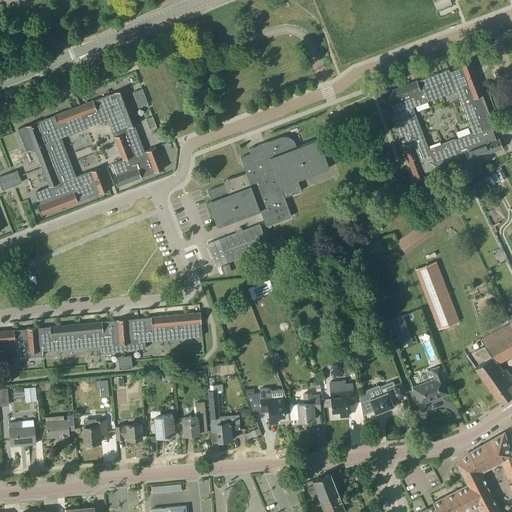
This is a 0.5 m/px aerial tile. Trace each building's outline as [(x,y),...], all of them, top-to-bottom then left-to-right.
[(454,12),(495,1),(495,0),(463,0),(451,3),(454,12)] [(425,177),(424,174),(436,169),(437,172),(468,160),(469,161),(503,148),(499,138),(496,139),(492,127),(494,126),(482,95),(483,95),(470,60),(460,64),(462,67),(450,71),(449,69),(417,81),(417,80),(382,93),(386,103),(389,102),(394,113),(391,114),(403,146),(402,146),(416,181),(425,177)] [(18,128),(26,151),(35,148),(49,186),(36,191),(41,204),(38,205),(41,215),(109,189),(100,167),(76,176),(61,138),(89,127),(88,126),(108,119),(123,159),(113,163),(117,175),(114,176),(117,186),(164,168),(156,147),(145,151),(132,119),(136,118),(125,88),(80,105),(18,128)] [(148,104),(142,90),(134,93),(139,107),(148,104)] [(319,139),(298,146),(297,144),(296,143),(296,142),(295,141),(293,139),(292,139),(291,138),(290,137),(288,137),(287,136),(285,136),(284,136),(282,136),(281,136),(249,148),(251,153),(240,157),(246,172),(223,181),(225,184),(207,191),(211,201),(209,202),(209,201),(208,201),(218,226),(260,210),(266,226),(292,216),(284,197),(301,191),(297,179),(330,168),(319,139)] [(17,170),(0,176),(0,183),(2,190),(22,182),(17,170)] [(455,198),(460,204),(470,197),(466,192),(465,191),(455,198)] [(406,254),(460,214),(451,201),(397,241),(406,254)] [(228,262),(268,247),(260,224),(219,239),(228,262)] [(370,243),(371,244),(374,252),(382,249),(379,240),(370,243)] [(436,261),(415,269),(439,329),(459,321),(436,261)] [(270,279),(258,284),(263,295),(274,290),(270,279)] [(145,341),(202,336),(201,322),(202,322),(201,312),(149,317),(136,318),(128,319),(128,318),(126,318),(117,319),(117,320),(55,326),(42,327),(37,327),(32,327),(27,328),(0,330),(0,354),(17,353),(17,358),(30,357),(43,356),(43,351),(101,345),(102,352),(120,350),(146,348),(145,341)] [(391,319),(402,347),(413,343),(402,315),(391,319)] [(511,326),(511,324),(483,338),(487,344),(476,350),(485,361),(475,368),(500,403),(511,395),(511,377),(505,368),(503,370),(497,363),(511,354),(511,326)] [(272,356),(275,363),(280,360),(277,353),(272,356)] [(118,357),(118,362),(119,369),(132,368),(131,355),(118,357)] [(2,381),(15,379),(13,366),(0,368),(2,381)] [(450,393),(446,384),(439,366),(431,369),(434,379),(412,387),(419,405),(427,402),(427,400),(441,395),(442,396),(450,393)] [(142,375),(143,382),(150,381),(149,374),(149,373),(142,373),(142,375)] [(96,388),(100,388),(108,387),(107,379),(95,380),(96,388)] [(354,403),(353,390),(352,383),(346,383),(346,380),(329,382),(330,392),(331,392),(333,412),(340,411),(341,417),(348,416),(347,404),(354,403)] [(359,394),(361,405),(363,415),(374,411),(375,413),(394,406),(390,398),(397,396),(399,398),(406,395),(401,383),(395,385),(393,381),(379,387),(379,385),(366,389),(367,392),(359,394)] [(39,384),(39,391),(52,389),(52,382),(45,383),(39,384)] [(36,400),(35,387),(26,387),(24,388),(25,401),(36,400)] [(0,405),(9,405),(7,388),(0,388),(0,405)] [(283,397),(272,398),(271,390),(269,388),(260,389),(260,392),(246,394),(253,415),(262,413),(269,412),(270,423),(278,423),(277,417),(285,416),(284,405),(289,405),(286,397),(283,397)] [(319,395),(312,396),(311,392),(304,393),(305,403),(298,403),(298,404),(296,404),(295,396),(289,396),(290,411),(298,410),(299,421),(314,419),(313,410),(320,410),(319,395)] [(220,416),(218,395),(208,396),(211,418),(210,418),(211,434),(218,433),(218,435),(219,441),(233,440),(232,430),(240,429),(240,422),(231,423),(231,422),(229,422),(228,415),(220,416)] [(183,418),(184,435),(208,433),(205,402),(195,403),(197,417),(183,418)] [(250,408),(242,409),(242,417),(250,416),(250,408)] [(172,414),(160,415),(160,410),(150,411),(151,417),(154,417),(156,437),(168,436),(168,435),(174,435),(174,436),(174,435),(172,414)] [(46,417),(46,422),(47,437),(59,436),(60,446),(69,445),(69,435),(70,435),(69,429),(75,429),(74,415),(67,416),(68,420),(64,420),(64,416),(46,417)] [(100,433),(107,432),(106,420),(96,421),(96,426),(83,427),(85,444),(87,443),(87,445),(92,444),(91,443),(101,442),(100,433)] [(35,427),(22,428),(21,422),(9,423),(11,444),(24,442),(24,445),(36,444),(35,427)] [(116,426),(117,439),(124,439),(124,437),(128,437),(129,440),(142,438),(141,424),(127,425),(127,426),(122,426),(116,426)] [(251,432),(253,437),(261,434),(258,428),(251,431),(251,432)] [(434,505),(428,508),(429,511),(466,511),(478,506),(481,511),(482,511),(496,505),(480,472),(502,461),(507,478),(511,476),(511,457),(504,432),(469,452),(456,463),(457,464),(468,485),(433,503),(434,505)] [(338,493),(335,486),(330,473),(313,480),(314,485),(308,487),(311,495),(317,492),(320,499),(338,493)] [(511,511),(511,484),(509,485),(511,493),(511,511),(499,511),(496,505),(482,511),(511,511)] [(343,511),(345,511),(338,493),(320,499),(325,511),(343,511)]
